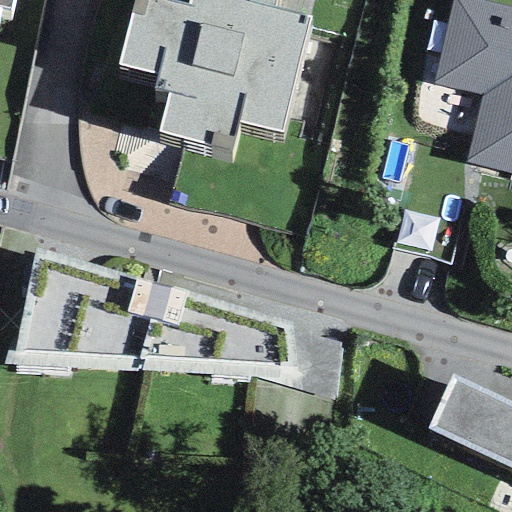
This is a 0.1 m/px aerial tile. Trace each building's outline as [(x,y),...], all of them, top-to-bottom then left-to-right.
[(0,0),(0,40),(10,41),(17,0),(0,0)] [(282,0),(196,0),(188,39),(136,27),(119,97),(167,108),(163,126),(167,127),(158,167),(211,180),(217,155),(235,159),(237,151),(282,162),(310,45),(274,37),(282,0)] [(511,19),(454,7),(436,91),(483,101),(467,174),(511,183),(511,19)] [(290,318),(33,244),(12,354),(295,365),(290,318)] [(511,400),(451,373),(425,427),(511,466),(511,400)]
